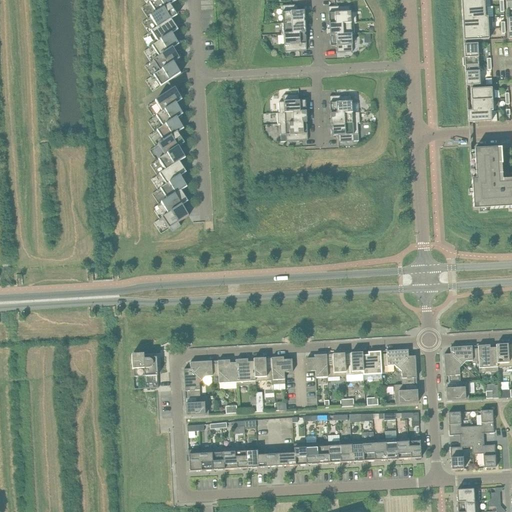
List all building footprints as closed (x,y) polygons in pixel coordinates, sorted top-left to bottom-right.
[(154,0),(149,3),(156,14),(168,6),(168,7),(170,6),(176,2),(174,0),(154,0)] [(460,0),(461,9),(484,7),(483,0),(460,0)] [(303,22),(303,20),(304,20),(304,18),(304,13),(304,11),(297,12),(297,5),(281,6),(282,24),(303,22)] [(156,14),(150,18),(157,28),(157,29),(169,21),(171,20),(177,16),(170,6),(168,7),(168,6),(156,14)] [(353,24),(356,24),(355,12),(350,13),(349,6),(328,7),(328,23),(329,22),(329,25),(353,24)] [(461,9),(462,20),(466,20),(466,19),(487,18),(486,7),(484,7),(461,9)] [(488,29),(492,29),(491,17),(487,18),(466,19),(466,20),(462,20),(462,31),(488,29)] [(157,29),(157,28),(151,32),(157,43),(158,43),(170,35),(170,36),(171,35),(177,31),(171,20),(169,21),(157,29)] [(303,22),(282,24),(280,24),(281,35),(283,35),(304,34),(305,34),(304,22),(303,22)] [(329,25),(329,36),(330,36),(351,35),(353,35),(353,24),(329,25)] [(462,31),(463,42),(488,40),(488,29),(462,31)] [(304,34),(283,35),(284,46),(284,52),(306,51),(305,36),(304,36),(304,34)] [(158,43),(157,43),(151,47),(158,57),(158,58),(170,50),(171,50),(172,49),(178,45),(171,35),(170,36),(170,35),(158,43)] [(330,36),(330,38),(329,38),(330,47),(336,47),(336,53),(352,52),(352,46),(351,35),(330,36)] [(478,65),(477,45),(463,45),(464,66),(478,65)] [(158,58),(158,57),(152,61),(159,72),(171,64),(171,65),(173,64),(179,60),(172,49),(171,50),(170,50),(158,58)] [(159,72),(153,76),(160,87),(180,74),(173,64),(171,65),(171,64),(159,72)] [(466,86),(479,86),(478,65),(464,66),(466,86)] [(181,101),(174,90),(174,89),(154,102),(161,113),(173,105),(174,105),(175,105),(181,101)] [(470,90),(471,101),(492,100),(494,100),(493,89),(470,90)] [(305,112),(305,110),(306,110),(305,101),(299,101),(298,95),(283,96),(283,102),(278,103),(279,114),(305,112)] [(331,114),(352,113),(351,102),(351,96),(329,97),(330,112),(331,114)] [(492,111),(492,100),(471,101),(471,112),(490,111),(492,111)] [(161,113),(155,117),(162,127),(162,128),(174,120),(176,119),(182,115),(175,105),(174,105),(173,105),(161,113)] [(491,122),(490,111),(471,112),(467,112),(468,123),(491,122)] [(305,112),(279,114),(277,114),(277,125),(280,125),(305,123),(306,123),(306,112),(305,112)] [(331,114),(330,114),(331,126),(357,124),(359,124),(359,113),(352,113),(331,114)] [(162,128),(162,127),(156,131),(163,142),(175,134),(175,135),(177,134),(183,130),(176,119),(174,120),(162,128)] [(305,123),(280,125),(280,136),(285,135),(286,142),(307,141),(306,125),(306,126),(305,123)] [(331,126),(331,128),(331,130),(330,130),(331,135),(331,137),(337,136),(338,143),(353,142),(353,135),(358,135),(357,124),(331,126)] [(163,142),(157,146),(164,156),(164,157),(176,149),(178,148),(184,144),(177,134),(175,135),(175,134),(163,142)] [(164,157),(164,156),(157,160),(164,171),(165,171),(177,163),(177,164),(178,163),(184,159),(178,148),(176,149),(164,157)] [(511,173),(502,175),(501,165),(501,163),(500,150),(501,150),(501,149),(474,150),(469,151),(473,210),(511,208),(511,173)] [(165,171),(164,171),(158,175),(165,185),(165,186),(177,178),(178,178),(179,177),(185,173),(178,163),(177,164),(177,163),(165,171)] [(165,186),(165,185),(159,189),(166,200),(178,192),(178,193),(180,192),(186,188),(179,177),(178,178),(177,178),(165,186)] [(166,200),(160,204),(167,214),(167,215),(179,207),(181,206),(187,202),(180,192),(178,193),(178,192),(166,200)] [(167,215),(167,214),(161,218),(168,230),(169,229),(171,232),(179,227),(177,224),(188,217),(181,206),(179,207),(167,215)] [(498,345),(496,345),(497,372),(498,372),(498,368),(511,366),(511,355),(508,355),(508,347),(508,344),(501,345),(500,345),(498,345)] [(490,346),(483,346),(482,346),(478,347),(479,373),(497,372),(496,345),(495,345),(495,348),(490,348),(490,346)] [(479,373),(478,347),(478,349),(472,349),(472,347),(469,347),(467,347),(450,348),(450,355),(462,365),(465,362),(478,361),(479,373)] [(397,369),(408,357),(408,350),(391,351),(391,352),(389,352),(389,351),(386,352),(386,354),(380,355),(380,352),(381,375),(382,375),(381,367),(394,366),(397,369)] [(368,353),(368,355),(362,356),(362,353),(363,376),(381,375),(380,352),(375,352),(368,353)] [(345,354),(344,354),(345,377),(363,376),(362,353),(360,353),(357,354),(357,353),(350,354),(351,365),(345,365),(345,354)] [(326,355),(327,378),(345,377),(344,354),(342,354),(339,355),(339,354),(335,354),(332,355),(332,357),(333,365),(327,366),(326,355)] [(143,359),(144,359),(143,355),(131,355),(132,370),(133,370),(133,377),(144,377),(143,359)] [(314,356),(314,358),(306,359),(307,372),(315,371),(315,378),(327,378),(326,355),(321,356),(321,355),(317,356),(314,356)] [(462,365),(450,355),(443,355),(444,371),(444,372),(445,372),(445,374),(445,377),(447,377),(448,383),(468,382),(468,381),(460,382),(459,369),(462,365)] [(276,358),(272,358),(273,385),(285,384),(284,373),(292,372),(292,360),(283,360),(283,357),(277,358),(276,358)] [(408,357),(397,369),(401,372),(402,385),(394,386),(414,385),(414,379),(416,378),(416,376),(416,374),(416,373),(415,357),(408,357)] [(156,358),(144,359),(143,359),(144,377),(144,383),(158,382),(156,358)] [(256,359),(254,359),(255,386),(255,382),(272,381),(273,385),(272,358),(271,358),(272,369),(266,369),(266,361),(265,359),(259,359),(258,359),(256,359)] [(247,360),(241,360),(240,360),(236,361),(237,387),(255,386),(254,359),(253,362),(247,362),(247,360)] [(229,361),(223,361),(222,361),(218,362),(219,384),(236,383),(237,387),(236,361),(235,361),(236,363),(230,363),(229,361)] [(219,384),(218,362),(217,362),(218,364),(212,364),(211,362),(209,362),(207,362),(206,362),(190,363),(190,370),(202,381),(205,377),(218,376),(218,384),(219,384)] [(202,381),(190,370),(183,370),(184,392),(187,392),(188,398),(207,397),(207,396),(200,397),(199,384),(202,381)] [(456,388),(446,389),(445,389),(446,396),(446,399),(446,401),(469,400),(468,382),(448,383),(456,383),(456,388)] [(414,385),(394,386),(395,404),(418,403),(418,400),(417,400),(417,398),(418,398),(418,397),(417,397),(417,393),(417,391),(406,391),(406,386),(414,385)] [(196,404),(186,404),(185,404),(186,411),(185,411),(185,412),(186,411),(186,414),(186,416),(209,415),(207,397),(188,398),(196,398),(196,404)] [(472,441),(484,440),(483,434),(494,433),(492,411),(480,411),(481,426),(471,427),(472,441)] [(472,441),(471,427),(461,427),(460,413),(448,413),(449,436),(459,435),(460,441),(472,441)] [(385,439),(373,440),(375,461),(386,461),(385,439)] [(385,439),(386,461),(398,460),(397,443),(386,444),(385,439)] [(363,462),(362,440),(351,441),(352,463),(363,462)] [(375,461),(373,440),(362,440),(363,462),(375,461)] [(484,446),(484,440),(472,441),(473,455),(483,454),(483,469),(496,468),(494,445),(484,446)] [(352,463),(351,441),(339,442),(341,463),(352,463)] [(472,441),(460,441),(460,447),(450,448),(451,471),(463,470),(462,448),(472,447),(472,455),(473,455),(472,441)] [(329,464),(328,442),(317,443),(318,465),(329,464)] [(341,463),(339,442),(328,442),(329,464),(341,463)] [(408,451),(408,442),(397,443),(398,460),(411,459),(410,451),(408,451)] [(410,451),(411,459),(421,459),(420,442),(408,442),(408,451),(410,451)] [(317,443),(305,444),(307,465),(318,465),(317,443)] [(307,465),(305,444),(293,444),(294,454),(295,466),(307,465)] [(245,447),(234,448),(235,461),(236,461),(237,469),(247,469),(245,447)] [(257,456),(258,456),(257,451),(246,452),(246,447),(245,447),(247,469),(258,468),(257,456)] [(222,448),(211,449),(212,471),(224,470),(222,448)] [(235,461),(234,448),(222,448),(224,470),(237,469),(236,461),(235,461)] [(211,449),(200,450),(201,471),(212,471),(211,449)] [(201,471),(200,450),(188,450),(189,472),(201,471)] [(294,454),(276,455),(276,467),(295,466),(294,454)] [(276,455),(258,456),(257,456),(258,468),(276,467),(276,455)] [(489,501),(500,500),(500,493),(503,488),(494,488),(495,493),(488,493),(489,501)] [(457,502),(479,501),(478,489),(456,491),(457,502)] [(500,500),(489,501),(489,507),(496,507),(496,511),(504,511),(500,506),(500,500)] [(479,511),(479,501),(457,502),(457,511),(479,511)]
